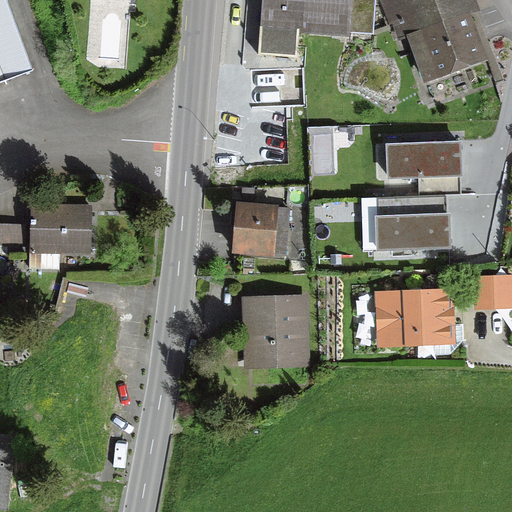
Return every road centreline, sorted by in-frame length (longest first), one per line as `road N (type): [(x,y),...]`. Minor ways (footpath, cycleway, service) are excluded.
road 1 (tertiary): [(202,0),(177,286),(144,511)]
road 2 (unknown): [(78,148),(31,0)]
